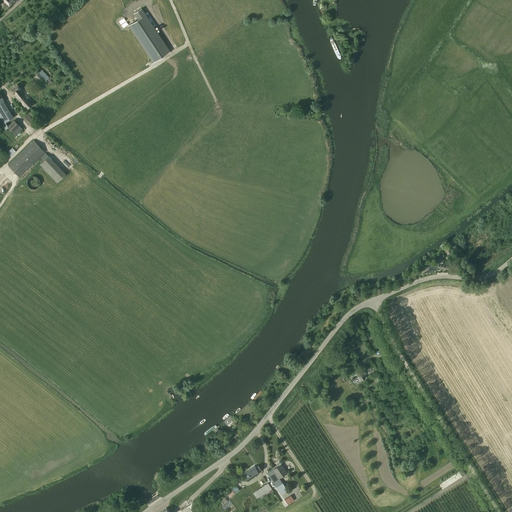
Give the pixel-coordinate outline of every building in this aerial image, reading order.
[(129,25),(154,62),(170,51),(141,8),(135,13),(138,19),(129,25)] [(42,70),(34,77),(34,80),(35,82),(37,82),(39,82),(41,81),(43,84),(46,81),(49,78),(42,70)] [(14,94),(16,96),(27,109),(34,103),(24,91),(23,91),(21,88),(17,84),(11,90),(14,94)] [(0,120),(5,130),(9,128),(12,131),(19,125),(14,120),(8,126),(5,122),(13,117),(2,98),(0,95),(0,120)] [(35,121),(27,113),(23,117),(31,125),(35,121)] [(34,140),(8,165),(19,177),(45,152),(34,140)] [(12,148),(6,154),(9,158),(16,151),(12,148)] [(40,164),(57,182),(66,174),(49,156),(40,164)] [(27,183),(27,184),(27,185),(28,185),(28,186),(29,187),(30,188),(31,188),(31,189),(32,189),(33,189),(34,189),(35,189),(36,188),(37,188),(38,187),(39,186),(39,185),(40,185),(40,184),(40,183),(40,182),(40,181),(40,180),(39,180),(39,179),(39,178),(38,178),(37,177),(36,177),(36,176),(35,176),(34,176),(33,176),(32,176),(31,176),(30,177),(29,178),(28,178),(28,179),(27,180),(27,181),(27,182),(27,183)] [(449,264),(443,264),(444,260),(438,259),(438,263),(439,263),(439,268),(448,269),(449,264)] [(428,272),(434,272),(434,270),(438,270),(438,264),(425,263),(425,268),(429,269),(428,272)] [(366,373),(363,369),(356,373),(361,380),(365,377),(364,375),(366,373)] [(281,464),(267,473),(276,487),(281,494),(287,490),(282,483),(278,478),(287,472),(281,464)] [(248,479),(261,470),(258,466),(256,467),(255,465),(244,473),(248,479)] [(443,483),(446,487),(463,476),(460,471),(443,483)] [(268,483),(252,493),(255,498),(258,496),(261,499),(265,497),(263,495),(268,491),(269,493),(273,490),(268,483)] [(230,497),(240,489),(236,485),(227,493),(230,497)] [(294,500),(291,495),(285,499),(288,505),(294,500)]
